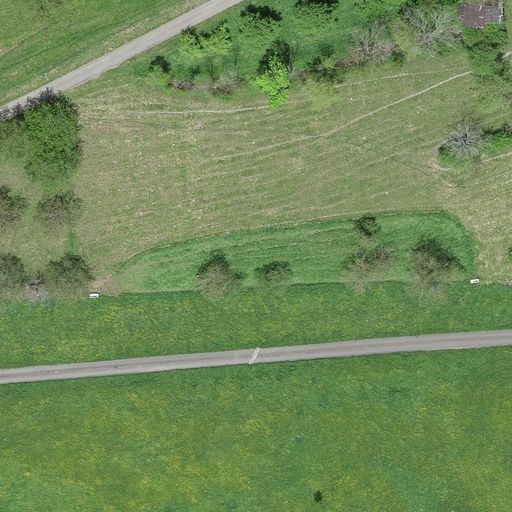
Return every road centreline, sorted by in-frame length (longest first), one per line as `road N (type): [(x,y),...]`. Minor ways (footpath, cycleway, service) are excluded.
road 1 (unclassified): [(0,376),(511,339)]
road 2 (track): [(99,64),(272,48),(391,24)]
road 3 (track): [(227,0),(99,64)]
